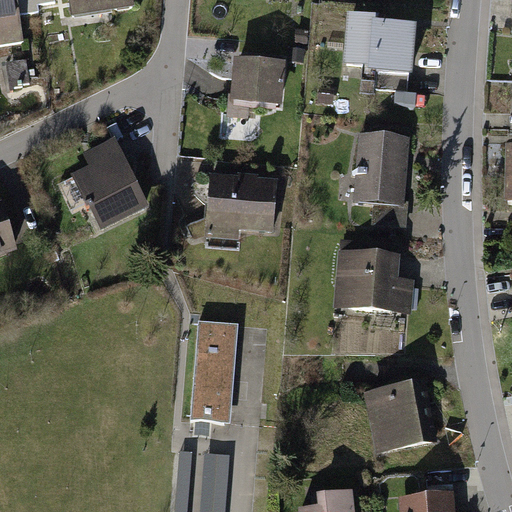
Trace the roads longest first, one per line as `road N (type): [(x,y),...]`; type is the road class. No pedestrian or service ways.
road 1 (residential): [(469,0),(457,150),(460,275),(472,369),(508,511)]
road 2 (residential): [(169,83),(0,152)]
